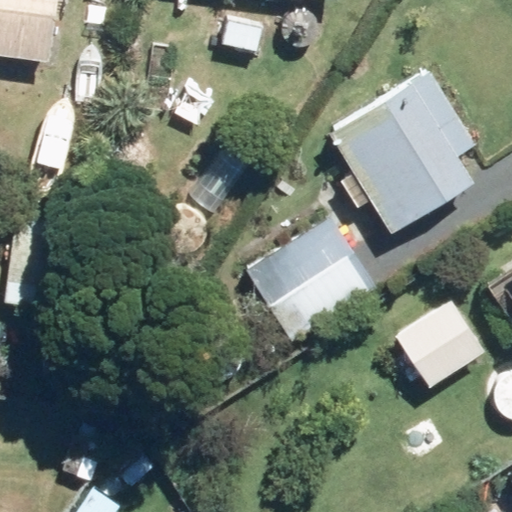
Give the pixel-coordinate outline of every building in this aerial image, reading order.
[(0,0),(0,53),(51,59),(57,0),(0,0)] [(224,42),(259,51),(265,27),(231,17),(224,42)] [(336,131),(396,229),(474,182),(459,157),(480,145),(435,71),(336,131)] [(334,217),(246,269),(289,340),(377,287),(334,217)] [(15,227),(6,301),(78,308),(87,236),(15,227)] [(452,298),(399,332),(431,385),(486,351),(452,298)] [(511,359),(482,382),(511,422),(511,359)]
